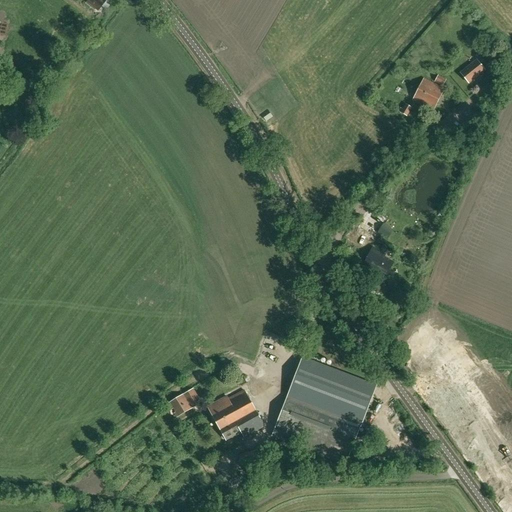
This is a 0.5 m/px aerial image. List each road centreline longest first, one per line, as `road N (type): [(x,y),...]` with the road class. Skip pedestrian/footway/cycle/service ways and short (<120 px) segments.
road 1 (unclassified): [(489,511),(326,288),(262,149),(156,0)]
road 2 (track): [(316,269),(415,144),(511,66)]
